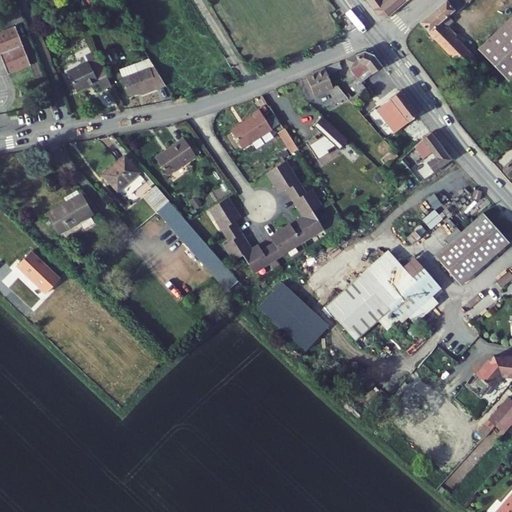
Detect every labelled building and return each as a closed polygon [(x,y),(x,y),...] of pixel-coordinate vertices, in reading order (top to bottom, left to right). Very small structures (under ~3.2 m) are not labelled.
[(405,0),(406,1),(407,0),(365,0),(377,15),(388,17),(398,8),(391,0),(385,0),(384,2),(382,0),(405,0)] [(406,1),(405,0),(391,0),(398,8),(406,1)] [(440,20),(455,8),(451,3),(447,0),(444,0),(419,21),(471,78),(483,67),(440,20)] [(447,0),(451,3),(455,8),(462,2),(460,0),(447,0)] [(472,0),(511,0),(511,17),(478,48),(490,61),(510,43),(511,45),(511,0),(460,0),(462,2),(465,6),(472,0)] [(29,66),(13,27),(0,32),(0,60),(6,76),(29,66)] [(511,80),(511,45),(510,43),(490,61),(494,65),(510,82),(511,80)] [(83,55),(62,65),(70,83),(71,84),(93,74),(97,82),(106,77),(93,52),(92,50),(83,55)] [(364,95),(367,92),(363,86),(364,82),(382,66),(373,54),(362,50),(347,58),(361,77),(354,82),(364,95)] [(151,62),(135,67),(138,75),(149,72),(150,73),(156,71),(151,62)] [(326,68),(328,70),(331,74),(343,68),(340,62),(326,68)] [(68,84),(70,83),(62,65),(60,66),(68,84)] [(156,71),(150,73),(149,72),(138,75),(135,67),(124,70),(123,69),(120,70),(119,72),(120,76),(121,75),(122,80),(121,80),(127,99),(140,95),(140,97),(167,89),(156,71)] [(308,78),(318,98),(327,95),(337,91),(343,108),(356,103),(355,102),(343,87),(338,91),(328,70),(308,78)] [(390,110),(418,145),(432,132),(401,91),(378,109),(383,115),(390,110)] [(325,106),(314,113),(302,121),(309,131),(326,121),(336,132),(343,127),(334,118),(325,106)] [(249,116),(250,118),(241,123),(232,129),(243,146),(273,128),(260,109),(249,116)] [(296,122),(289,111),(279,119),(286,130),(288,129),(296,122)] [(385,132),(378,124),(377,125),(375,126),(382,134),(385,132)] [(281,133),(290,148),(297,143),(288,129),(286,130),(281,133)] [(409,163),(424,151),(427,155),(431,159),(414,172),(422,182),(453,159),(432,132),(418,145),(405,157),(409,163)] [(172,147),(173,149),(165,154),(157,160),(170,178),(199,157),(184,138),(172,147)] [(301,149),(297,143),(290,148),(294,154),(301,149)] [(384,159),(389,166),(395,161),(401,157),(395,150),(384,159)] [(126,157),(107,175),(114,183),(121,191),(140,173),(126,157)] [(268,171),(280,191),(283,189),(286,188),(303,216),(296,220),(300,226),(293,230),(290,223),(269,235),(273,241),(261,249),(258,243),(250,248),(233,219),(239,215),(228,194),(209,206),(228,238),(223,241),(233,258),(242,252),(252,270),(323,229),(313,211),(320,206),(311,190),(304,194),(286,160),(268,171)] [(511,162),(502,172),(506,176),(510,180),(511,179),(511,162)] [(145,195),(159,211),(171,201),(157,185),(145,195)] [(67,199),(47,210),(53,221),(59,231),(80,219),(84,226),(95,219),(91,213),(93,211),(81,191),(80,191),(78,187),(64,195),(67,199)] [(434,207),(439,202),(432,194),(427,198),(434,207)] [(159,211),(227,288),(233,283),(239,278),(171,201),(159,211)] [(430,228),(441,218),(434,208),(422,218),(430,228)] [(508,243),(482,214),(434,257),(460,286),(508,243)] [(418,223),(406,236),(412,243),(425,229),(418,223)] [(16,267),(44,295),(51,287),(59,280),(30,252),(16,267)] [(386,254),(329,306),(360,340),(382,319),(391,329),(403,318),(405,321),(412,316),(417,322),(438,303),(432,297),(441,289),(413,258),(400,270),(386,254)] [(54,302),(70,317),(76,311),(81,304),(66,290),(54,302)] [(511,357),(495,355),(479,372),(479,373),(492,385),(502,373),(511,374),(511,357)] [(492,385),(479,373),(469,385),(482,396),(492,385)] [(511,405),(511,401),(504,394),(473,428),(483,437),(511,405)] [(511,511),(511,496),(498,511),(511,511)]
